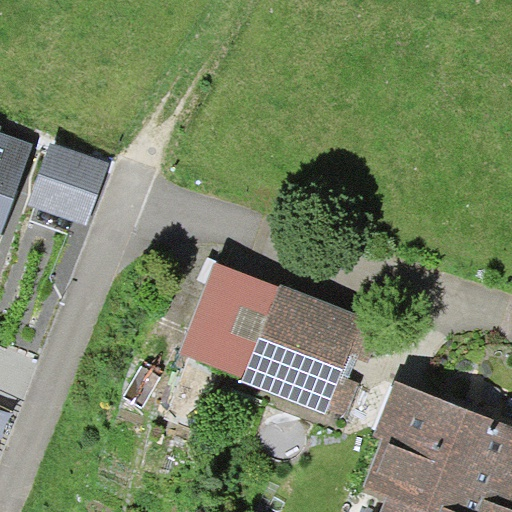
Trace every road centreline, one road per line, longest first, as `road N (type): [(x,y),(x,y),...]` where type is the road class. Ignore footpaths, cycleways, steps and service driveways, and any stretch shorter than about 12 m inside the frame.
road 1 (residential): [(5,511),(139,185)]
road 2 (track): [(237,0),(139,185)]
